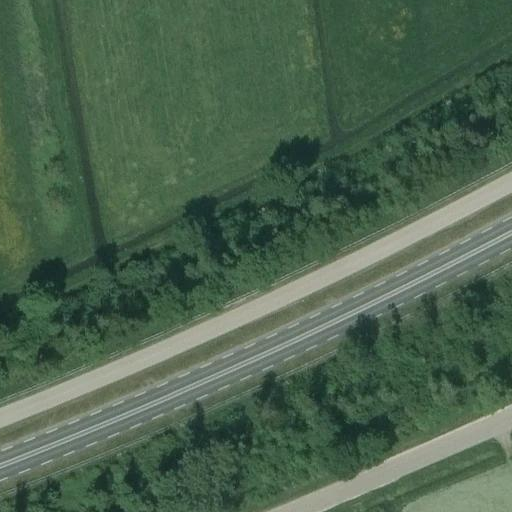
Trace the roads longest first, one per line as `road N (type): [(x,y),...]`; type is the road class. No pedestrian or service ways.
road 1 (primary): [(0,472),(188,397),(511,236)]
road 2 (unclassified): [(0,415),(213,330),(511,186)]
road 3 (unclassified): [(324,511),(511,440)]
